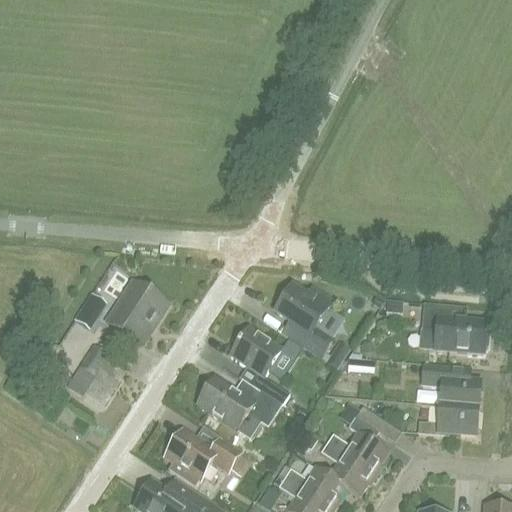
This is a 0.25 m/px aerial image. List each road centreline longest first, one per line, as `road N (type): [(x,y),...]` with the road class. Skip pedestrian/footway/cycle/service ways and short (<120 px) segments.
road 1 (residential): [(76,511),(252,248)]
road 2 (unclassified): [(252,248),(383,0)]
road 3 (residential): [(511,273),(252,248)]
road 4 (unclassified): [(252,248),(0,226)]
road 5 (residential): [(388,511),(419,465),(511,469)]
